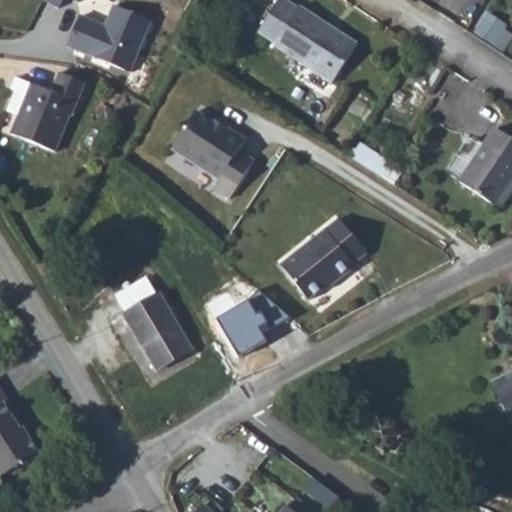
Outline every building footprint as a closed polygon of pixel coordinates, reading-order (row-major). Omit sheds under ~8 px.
[(306,3),(301,0),(282,0),(265,27),(283,39),(281,41),(339,79),(365,39),(307,1),(306,3)] [(132,70),(162,24),(129,2),(116,21),(93,6),(75,33),(132,70)] [(494,13),(483,29),(500,40),(511,24),(494,13)] [(100,90),(76,77),(66,96),(47,87),(21,137),(61,157),(79,122),(82,124),(100,90)] [(228,131),(199,111),(173,148),(219,180),(213,189),(230,200),(256,163),(241,152),(248,141),(230,129),(228,131)] [(511,188),(511,147),(496,136),(458,191),(494,215),(511,188)] [(376,155),(370,165),(395,182),(402,172),(376,155)] [(364,259),(337,223),(278,266),(305,302),(333,282),(335,284),(353,271),(351,268),(364,259)] [(145,283),(115,302),(126,320),(124,321),(159,375),(195,352),(160,297),(156,300),(145,283)] [(239,364),(274,346),(267,333),(293,319),(259,290),(253,303),(217,323),(239,364)] [(21,421),(2,392),(5,390),(0,383),(0,467),(39,442),(24,419),(21,421)] [(511,387),(499,393),(511,420),(511,387)]
